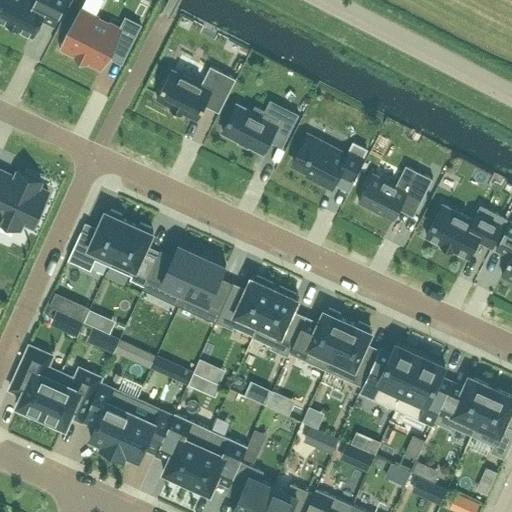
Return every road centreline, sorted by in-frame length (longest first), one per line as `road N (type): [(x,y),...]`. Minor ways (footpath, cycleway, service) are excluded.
road 1 (residential): [(92,145),(511,343)]
road 2 (residential): [(0,360),(92,145)]
road 3 (unclassified): [(511,96),(325,0)]
